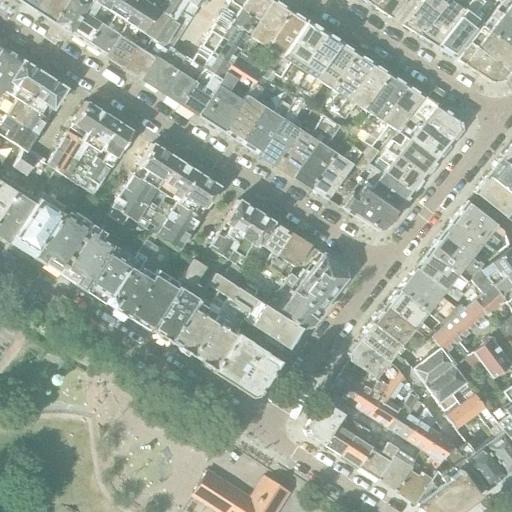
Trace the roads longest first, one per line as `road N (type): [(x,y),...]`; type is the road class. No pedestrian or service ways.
road 1 (residential): [(386,269),(0,18)]
road 2 (residential): [(261,432),(0,264)]
road 3 (residential): [(504,117),(320,0)]
road 4 (residential): [(261,432),(386,269)]
road 5 (residential): [(386,269),(504,117)]
road 6 (residential): [(389,511),(261,432)]
